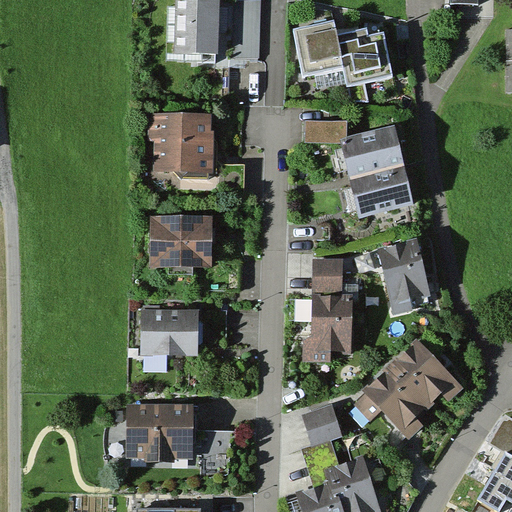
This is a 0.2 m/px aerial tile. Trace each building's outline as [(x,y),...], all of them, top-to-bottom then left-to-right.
[(218,59),(220,1),(186,0),(166,0),(165,58),(218,59)] [(261,2),(234,1),(232,60),(259,61),(261,2)] [(347,93),(397,81),(386,35),(338,46),(333,27),(294,36),(305,81),(342,72),(347,93)] [(208,117),(146,117),(147,176),(208,176),(208,117)] [(348,123),(305,121),(304,143),(337,144),(347,142),(348,123)] [(355,221),(413,208),(395,131),(347,142),(337,144),(355,221)] [(214,270),(214,219),(149,219),(149,269),(214,270)] [(427,300),(411,243),(370,254),(387,312),(427,300)] [(340,258),(308,258),(307,340),(299,339),(299,368),(326,368),(326,358),(351,359),(352,297),(339,297),(340,258)] [(201,360),(202,317),(140,316),(140,359),(201,360)] [(357,398),(397,439),(453,385),(413,344),(357,398)] [(192,405),(120,407),(121,465),(193,463),(192,405)] [(332,407),(302,416),(312,448),(341,439),(332,407)] [(377,511),(362,461),(326,471),(333,492),(289,506),(290,511),(377,511)]
